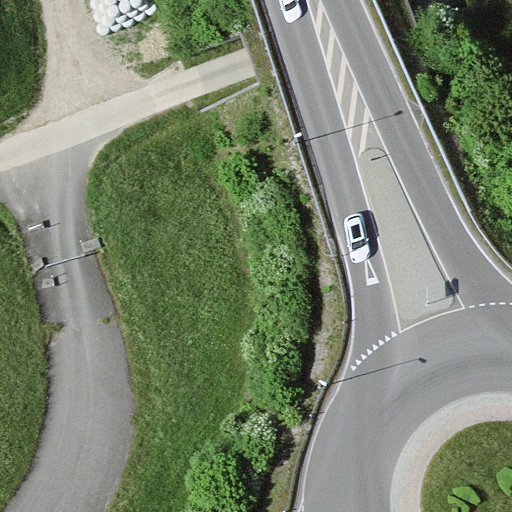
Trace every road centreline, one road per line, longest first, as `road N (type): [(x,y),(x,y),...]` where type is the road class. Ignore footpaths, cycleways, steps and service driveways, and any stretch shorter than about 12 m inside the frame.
road 1 (secondary): [(296,0),(364,251),(375,405)]
road 2 (secondary): [(511,327),(441,221),(331,0)]
road 3 (track): [(247,63),(0,156)]
road 4 (track): [(247,63),(411,0)]
road 5 (secondary): [(511,346),(442,355),(405,375),(375,405)]
road 6 (track): [(91,123),(59,0)]
